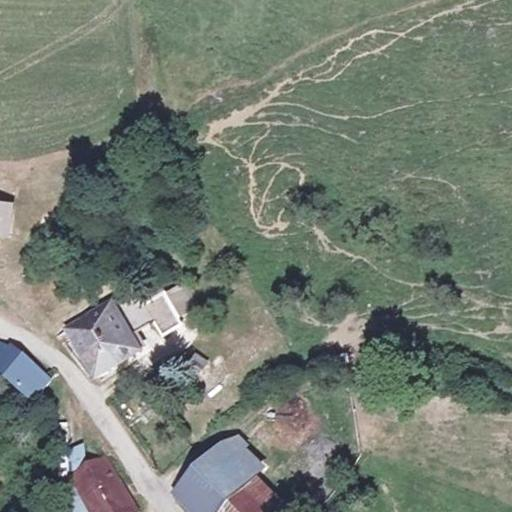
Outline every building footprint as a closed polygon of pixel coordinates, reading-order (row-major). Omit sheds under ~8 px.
[(9,205),(0,204),(0,234),(7,235),(9,205)] [(187,291),(165,305),(180,324),(200,312),(187,291)] [(185,332),(180,324),(165,305),(149,315),(139,299),(94,324),(124,370),(146,357),(137,341),(156,329),(164,343),(185,332)] [(105,382),(124,370),(94,324),(72,336),(105,382)] [(12,356),(0,348),(0,378),(8,388),(31,404),(50,384),(12,356)] [(236,511),(253,497),(263,487),(232,453),(179,499),(191,511),(236,511)] [(77,486),(93,511),(136,511),(109,467),(77,486)] [(93,511),(77,486),(57,497),(61,511),(93,511)] [(286,511),(263,487),(253,497),(266,511),(286,511)] [(266,511),(253,497),(236,511),(266,511)]
